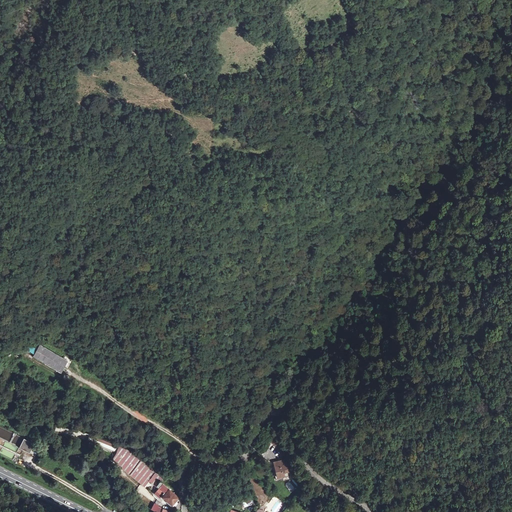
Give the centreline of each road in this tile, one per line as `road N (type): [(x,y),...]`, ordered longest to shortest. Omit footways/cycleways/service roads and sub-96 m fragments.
road 1 (unclassified): [(183,465),(196,458),(237,461),(268,413),(280,412),(312,473),(369,511)]
road 2 (track): [(181,74),(267,76),(330,48),(359,27),(376,0)]
road 3 (track): [(196,458),(73,375)]
road 4 (track): [(76,0),(119,46),(181,74)]
